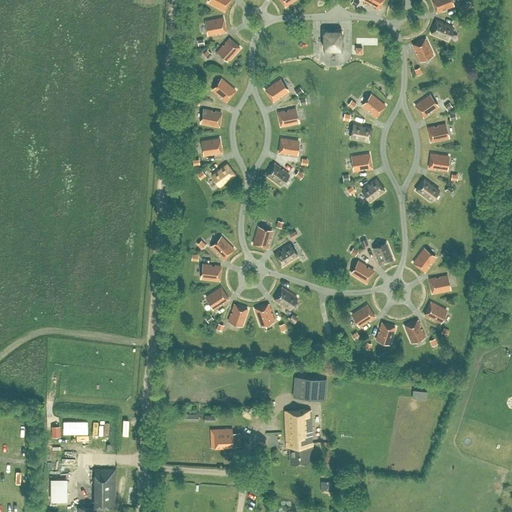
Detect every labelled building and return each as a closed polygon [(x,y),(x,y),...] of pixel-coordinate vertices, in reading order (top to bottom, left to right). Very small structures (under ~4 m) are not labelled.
[(209,0),(208,2),(223,10),(228,0),(209,0)] [(445,8),(453,5),(450,0),(432,0),(437,11),(442,9),(442,8),(445,7),(445,8)] [(461,11),(467,9),(465,3),(459,6),(461,11)] [(225,32),(222,17),(206,20),(208,35),(216,33),(216,32),(219,31),(219,33),(225,32)] [(444,24),(441,23),(442,22),(437,19),(431,33),(447,39),(452,26),(445,23),(444,24)] [(323,49),(341,49),(341,31),(323,31),(323,49)] [(239,48),(228,38),(225,42),(226,43),(224,46),(222,45),(217,50),(228,60),(239,48)] [(433,54),(425,39),(412,45),(415,50),(416,49),(417,52),(416,53),(419,60),(433,54)] [(207,58),(211,53),(206,49),(202,53),(207,58)] [(419,67),(414,69),(416,75),(422,73),(419,67)] [(225,100),(235,89),(222,78),(212,90),(218,95),(219,93),(222,95),(221,97),(225,100)] [(281,96),(287,91),(279,79),(265,89),(274,101),(278,97),(277,96),(280,94),(281,96)] [(206,88),(201,84),(197,89),(202,92),(206,88)] [(302,91),(299,86),(294,90),(297,95),(302,91)] [(375,116),(385,104),(371,94),(362,105),(368,110),(369,109),(372,111),(371,112),(375,116)] [(431,111),(437,106),(429,94),(415,104),(423,116),(428,113),(427,111),(430,110),(431,111)] [(352,108),(356,103),(351,99),(347,104),(352,108)] [(452,106),(449,101),(443,105),(447,110),(452,106)] [(214,112),(211,111),(211,110),(204,108),(201,123),(218,126),(220,111),(215,110),(214,112)] [(298,122),(295,108),(287,109),(287,111),(284,112),(284,110),(278,111),(281,126),(298,122)] [(365,127),(361,126),(362,125),(354,123),(351,138),(368,141),(371,127),(365,125),(365,127)] [(448,137),(445,123),(437,125),(437,126),(434,127),(434,125),(428,127),(431,141),(448,137)] [(221,152),(219,138),(202,140),(204,155),(212,153),(211,152),(215,151),(215,153),(221,152)] [(296,154),(298,140),(281,138),(279,152),(285,153),(285,151),(288,152),(288,153),(296,154)] [(371,167),(368,153),(352,155),(354,170),(362,169),(361,167),(365,167),(365,168),(371,167)] [(446,170),(448,155),(431,153),(429,167),(435,168),(435,166),(438,167),(438,169),(446,170)] [(234,175),(225,163),(221,167),(222,168),(219,170),(218,169),(212,173),(220,185),(234,175)] [(281,170),(279,168),(280,166),(275,163),(266,175),(280,185),(288,173),(282,168),(281,170)] [(205,175),(201,170),(196,174),(200,179),(205,175)] [(299,179),(303,174),(298,170),(294,175),(299,179)] [(431,185),(428,183),(429,182),(425,178),(416,190),(429,200),(438,188),(432,184),(431,185)] [(384,190),(375,179),(371,182),(372,183),(369,185),(368,184),(362,189),(370,200),(384,190)] [(352,185),(346,190),(350,194),(356,189),(352,185)] [(453,190),(448,186),(444,190),(449,194),(453,190)] [(269,238),(272,231),(257,226),(253,243),(267,247),(268,241),(267,241),(268,238),(269,238)] [(297,235),(294,230),(288,234),(291,239),(297,235)] [(223,258),(233,248),(221,236),(211,246),(217,252),(218,251),(220,253),(219,254),(223,258)] [(368,244),(366,238),(359,240),(362,247),(368,244)] [(200,248),(205,244),(201,239),(196,244),(200,248)] [(392,258),(386,243),(372,248),(375,256),(377,255),(378,258),(377,259),(379,264),(392,258)] [(297,256),(289,244),(282,248),(283,249),(280,251),(279,250),(274,253),(282,265),(297,256)] [(358,250),(352,247),(349,252),(355,255),(358,250)] [(430,263),(435,257),(423,248),(413,262),(425,270),(428,266),(427,265),(429,262),(430,263)] [(445,257),(449,252),(444,249),(440,254),(445,257)] [(367,267),(364,266),(365,264),(358,260),(351,273),(365,282),(373,269),(368,266),(367,267)] [(214,266),(211,266),(211,264),(203,263),(201,278),(218,280),(220,265),(214,264),(214,266)] [(449,289),(446,275),(439,276),(439,278),(436,278),(435,277),(430,278),(432,292),(449,289)] [(223,302),(228,299),(220,287),(206,296),(213,308),(220,304),(219,302),(222,301),(223,302)] [(288,308),(296,296),(282,287),(274,299),(279,302),(280,301),(283,303),(282,304),(288,308)] [(440,322),(446,309),(431,301),(424,314),(430,317),(430,316),(433,317),(433,318),(440,322)] [(242,325),(247,309),(233,304),(232,309),(233,310),(232,313),(230,312),(228,320),(242,325)] [(270,313),(269,310),(270,309),(268,304),(255,309),(260,325),(274,320),(271,312),(270,313)] [(369,320),(374,316),(366,304),(352,313),(360,326),(366,321),(366,320),(368,318),(369,320)] [(292,313),(288,319),(294,323),(298,317),(292,313)] [(213,319),(210,314),(205,317),(208,322),(213,319)] [(420,329),(419,326),(420,325),(418,320),(404,326),(411,341),(424,336),(421,328),(420,329)] [(390,343),(395,327),(381,322),(379,328),(381,328),(380,331),(378,331),(376,338),(390,343)] [(449,330),(443,327),(440,333),(446,336),(449,330)] [(354,340),(359,336),(356,331),(351,334),(354,340)] [(429,340),(431,346),(437,344),(434,338),(429,340)] [(294,396),(326,397),(326,378),(295,375),(294,396)] [(426,398),(426,391),(412,389),(411,397),(426,398)] [(312,460),(310,409),(284,410),(285,446),(287,446),(288,462),(307,462),(307,460),(312,460)] [(104,431),(114,431),(114,423),(104,423),(104,431)] [(60,426),(51,426),(51,436),(60,436),(60,426)] [(231,432),(231,427),(209,428),(210,447),(239,445),(239,431),(231,432)] [(115,507),(115,468),(94,468),(93,507),(76,507),(75,511),(101,511),(102,507),(115,507)] [(127,490),(131,474),(125,473),(121,488),(127,490)] [(335,489),(334,479),(324,480),(325,490),(335,489)]
